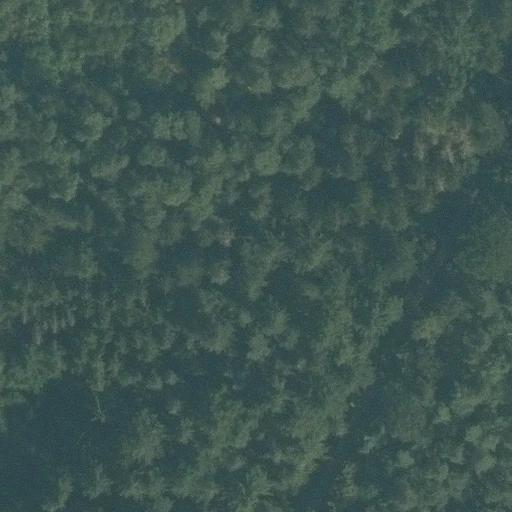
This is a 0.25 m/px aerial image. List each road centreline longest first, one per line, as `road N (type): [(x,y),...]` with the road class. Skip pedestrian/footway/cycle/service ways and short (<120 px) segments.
road 1 (track): [(0,185),(364,210),(450,231)]
road 2 (track): [(450,231),(309,511)]
road 3 (track): [(43,0),(78,190)]
road 4 (track): [(511,107),(450,231)]
